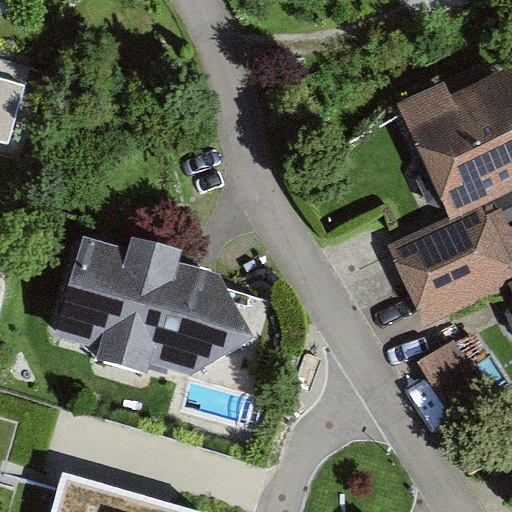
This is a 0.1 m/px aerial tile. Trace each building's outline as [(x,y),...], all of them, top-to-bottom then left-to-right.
[(446,84),(398,109),(425,167),(417,181),(430,207),(446,212),(452,225),(511,196),(511,71),(452,97),(446,84)] [(0,140),(17,144),(28,84),(0,78),(0,140)] [(511,277),(483,213),(393,254),(426,325),(511,285),(511,277)] [(265,298),(90,247),(62,342),(98,353),(95,363),(148,379),(150,370),(194,383),(249,351),(265,298)] [(454,343),(419,368),(453,416),(487,392),(454,343)] [(174,511),(64,481),(55,511),(174,511)]
